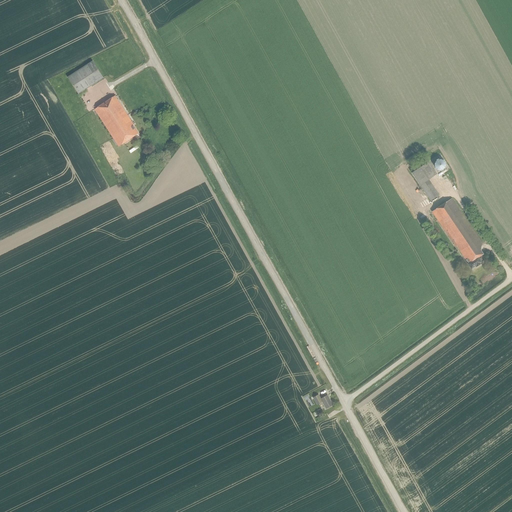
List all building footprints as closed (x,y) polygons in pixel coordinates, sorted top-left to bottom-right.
[(78,94),(104,78),(93,61),(67,77),(78,94)] [(119,147),(138,133),(133,125),(134,125),(115,96),(95,109),(113,139),(117,145),(119,147)] [(440,170),(441,170),(442,170),(443,169),(444,169),(444,168),(445,167),(445,165),(445,163),(444,162),(444,161),(443,160),(441,160),(440,159),(439,159),(438,160),(437,160),(436,161),(435,162),(435,163),(434,164),(434,165),(434,166),(434,167),(435,168),(436,169),(437,170),(438,170),(440,170)] [(430,201),(439,195),(429,180),(437,174),(428,161),(411,173),(430,201)] [(412,213),(429,202),(406,169),(390,180),(412,213)] [(481,261),(484,259),(481,255),(484,253),(481,249),(482,242),(451,198),(432,211),(456,246),(457,246),(468,262),(468,263),(471,268),(475,265),(476,266),(482,262),(481,261)] [(326,409),(333,405),(327,395),(321,399),(318,395),(313,398),(317,405),(322,402),(326,409)]
